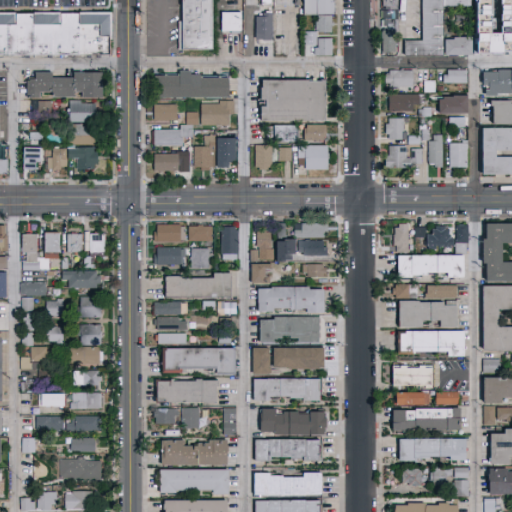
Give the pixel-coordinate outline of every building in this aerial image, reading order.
[(220,0),(220,24),(220,52),(203,52),(183,52),(182,24),(182,12),(185,12),(185,0),(220,0)] [(246,24),(246,35),(221,34),(221,24),(221,0),(238,0),(239,13),(246,13),(246,24)] [(277,0),(277,14),(277,23),(277,46),(264,46),(256,47),(256,24),(256,13),(262,12),(262,0),(277,0)] [(278,0),(295,0),(296,7),(290,8),(291,14),(279,13),(278,0)] [(297,0),(297,13),(329,14),(329,0),(297,0)] [(398,0),(398,31),(382,31),(382,0),(398,0)] [(405,56),(405,41),(422,41),(422,0),(443,0),(444,56),(405,56)] [(479,57),(447,56),(448,22),(447,0),(477,0),(478,22),(479,57)] [(0,57),(0,15),(21,15),(82,14),(117,14),(117,25),(118,56),(82,57),(21,57),(0,57)] [(329,15),(314,14),(313,31),(329,32),(329,15)] [(329,37),(314,37),(314,30),(301,31),(302,44),(306,44),(306,55),(329,54),(329,37)] [(382,31),(398,31),(398,56),(382,56),(382,31)] [(381,69),(381,85),(410,85),(410,70),(381,69)] [(464,81),(464,69),(440,70),(440,82),(464,81)] [(511,69),(477,70),(477,93),(506,93),(506,89),(511,88),(511,69)] [(223,76),(186,76),(186,70),(173,70),(174,74),(150,75),(151,97),(223,96),(223,76)] [(99,97),(98,71),(68,71),(68,74),(30,75),(30,79),(23,79),(23,97),(36,97),(36,94),(78,93),(78,97),(99,97)] [(320,80),(253,79),(252,120),(320,121),(320,80)] [(385,108),(417,108),(417,93),(384,93),(385,108)] [(434,113),(466,112),(466,95),(433,95),(434,113)] [(49,100),(29,100),(29,113),(49,113),(49,100)] [(511,100),(485,101),(485,124),(511,123),(511,100)] [(65,120),(92,120),(92,101),(66,101),(65,120)] [(227,124),(226,114),(232,114),(232,101),(197,101),(198,124),(227,124)] [(173,104),(150,104),(150,120),(173,119),(173,104)] [(197,111),(183,111),(183,124),(180,124),(180,136),(191,136),(191,124),(197,124),(197,111)] [(462,116),(447,116),(447,126),(455,126),(454,139),(462,139),(462,116)] [(403,117),(383,117),(382,138),(403,139),(403,117)] [(67,144),(91,143),(91,131),(85,132),(84,121),(66,122),(67,144)] [(267,124),(266,141),(292,142),(292,125),(267,124)] [(322,124),(301,124),(301,141),(323,140),(322,124)] [(179,128),(150,129),(150,146),(180,145),(179,128)] [(482,128),(511,128),(511,151),(496,151),(496,157),(511,156),(511,174),(481,174),(482,128)] [(192,146),(192,171),(213,171),(212,134),(203,134),(203,146),(192,146)] [(441,134),(427,134),(427,165),(440,165),(441,134)] [(214,167),(226,167),(226,160),(234,159),(234,137),(213,137),(214,167)] [(447,166),(465,167),(465,141),(447,141),(447,166)] [(269,144),(251,144),(250,169),(269,169),(269,144)] [(325,145),(296,144),(295,167),(324,168),(325,145)] [(405,144),(382,145),(382,166),(421,165),(420,147),(410,148),(410,156),(405,156),(405,144)] [(35,147),(17,147),(17,169),(29,169),(29,161),(35,161),(35,147)] [(74,168),(94,168),(94,147),(46,147),(46,177),(65,177),(65,157),(74,158),(74,168)] [(289,147),(276,147),(276,161),(289,160),(289,147)] [(177,164),(191,164),(191,149),(177,149),(177,164)] [(176,152),(150,153),(151,171),(176,170),(176,152)] [(291,237),(323,237),(323,222),(291,222),(291,237)] [(476,281),(511,281),(511,261),(495,262),(495,242),(511,241),(511,222),(477,223),(476,281)] [(392,252),(406,251),(405,223),(390,223),(392,252)] [(465,242),(466,224),(453,223),(453,242),(465,242)] [(182,241),(182,224),(152,224),(152,241),(182,241)] [(185,226),(185,241),(209,240),(209,225),(185,226)] [(450,247),(450,233),(444,233),(444,225),(427,225),(427,226),(413,226),(412,236),(422,236),(422,246),(450,247)] [(236,227),(219,226),(219,259),(235,259),(236,227)] [(269,231),(252,231),(253,249),(247,249),(248,260),(270,259),(269,231)] [(40,257),(54,257),(54,232),(40,232),(40,257)] [(65,251),(79,251),(79,233),(65,232),(65,251)] [(101,251),(101,232),(83,232),(82,251),(101,251)] [(19,233),(20,260),(34,260),(34,233),(19,233)] [(322,240),(294,240),(294,255),(322,255),(322,240)] [(182,247),(152,247),(151,263),(181,264),(182,247)] [(208,248),(189,247),(188,267),(207,267),(208,248)] [(299,261),(299,253),(279,253),(279,260),(299,261)] [(392,275),(442,274),(442,277),(460,276),(460,254),(392,255),(392,275)] [(266,272),(268,272),(268,264),(247,263),(246,282),(266,283),(266,272)] [(322,263),(299,264),(299,276),(322,275),(322,263)] [(96,270),(59,271),(59,279),(66,279),(66,288),(97,287),(96,270)] [(227,297),(228,272),(209,272),(208,277),(161,277),(160,296),(227,297)] [(44,281),(18,281),(18,295),(44,294),(44,281)] [(391,298),(413,298),(413,294),(406,294),(407,284),(391,284),(391,298)] [(455,285),(423,284),(423,297),(455,297),(455,285)] [(511,308),(511,285),(474,286),(475,351),(511,350),(511,326),(491,326),(491,309),(511,308)] [(252,287),(252,311),(268,312),(268,310),(319,311),(319,288),(252,287)] [(98,316),(98,296),(76,295),(75,316),(98,316)] [(452,327),(452,305),(439,305),(439,300),(392,301),(392,327),(418,327),(418,320),(433,320),(433,327),(452,327)] [(184,302),(150,302),(150,314),(184,314),(184,302)] [(150,318),(151,329),(184,329),(183,317),(150,318)] [(99,324),(79,323),(79,344),(99,344),(99,324)] [(44,341),(62,341),(62,324),(44,325),(44,341)] [(430,351),(430,330),(408,331),(408,352),(430,351)] [(459,331),(431,331),(431,352),(441,352),(441,356),(458,356),(459,331)] [(155,344),(182,343),(182,333),(155,333),(155,344)] [(19,356),(19,370),(46,370),(47,346),(29,345),(29,356),(19,356)] [(267,368),(321,367),(321,346),(248,347),(248,374),(267,374),(267,368)] [(98,364),(98,347),(68,348),(68,365),(98,364)] [(227,348),(158,349),(158,368),(209,368),(210,374),(227,374),(227,348)] [(498,359),(480,358),(480,371),(498,372),(498,359)] [(428,367),(386,366),(386,384),(427,385),(428,367)] [(99,370),(73,369),(72,383),(99,384),(99,370)] [(496,398),(511,397),(511,377),(475,378),(476,403),(496,402),(496,398)] [(315,398),(315,378),(249,378),(249,399),(315,398)] [(150,402),(213,402),(213,380),(162,380),(162,382),(150,382),(150,402)] [(99,392),(70,391),(70,408),(99,408),(99,392)] [(60,393),(36,392),(36,405),(60,406),(60,393)] [(419,392),(390,392),(389,404),(418,405),(419,392)] [(455,392),(432,392),(432,404),(455,404),(455,392)] [(511,405),(480,407),(480,425),(493,424),(493,419),(511,418),(511,405)] [(196,407),(178,408),(178,427),(203,426),(203,417),(197,418),(196,407)] [(176,408),(151,408),(151,424),(171,424),(171,416),(176,416),(176,408)] [(234,435),(234,408),(220,408),(220,435),(234,435)] [(254,433),(321,433),(321,411),(271,411),(271,408),(254,408),(254,433)] [(386,430),(456,430),(456,409),(386,408),(386,430)] [(62,415),(34,416),(35,430),(62,429),(62,415)] [(97,415),(69,415),(68,430),(97,430),(97,415)] [(483,464),(502,464),(502,456),(511,455),(511,428),(498,429),(498,434),(483,434),(483,464)] [(20,452),(32,452),(33,437),(21,437),(20,452)] [(93,451),(93,438),(69,437),(69,451),(93,451)] [(249,461),(265,460),(265,459),(315,458),(315,438),(249,439),(249,461)] [(392,459),(444,458),(444,460),(461,460),(461,438),(392,439),(392,459)] [(179,440),(156,439),(156,464),(223,465),(224,442),(179,442),(179,440)] [(58,458),(58,478),(99,479),(100,459),(58,458)] [(45,462),(31,463),(32,478),(45,478),(45,462)] [(466,496),(466,478),(465,478),(465,468),(427,467),(426,484),(443,484),(443,496),(466,496)] [(224,470),(154,468),(154,490),(207,491),(207,494),(223,495),(224,470)] [(418,484),(418,468),(399,468),(398,484),(418,484)] [(511,494),(511,469),(482,470),(482,495),(511,494)] [(248,495),(317,494),(317,472),(298,472),(298,475),(248,475),(248,495)] [(63,507),(91,508),(91,491),(63,490),(63,507)] [(54,491),(34,491),(35,509),(49,509),(49,502),(54,501),(54,491)] [(481,498),(480,511),(511,511),(498,511),(498,498),(481,498)] [(31,499),(20,499),(20,509),(31,510),(31,499)] [(220,511),(221,499),(157,500),(157,511),(220,511)] [(314,511),(315,499),(249,500),(249,511),(314,511)] [(453,511),(453,503),(388,504),(388,511),(453,511)]
